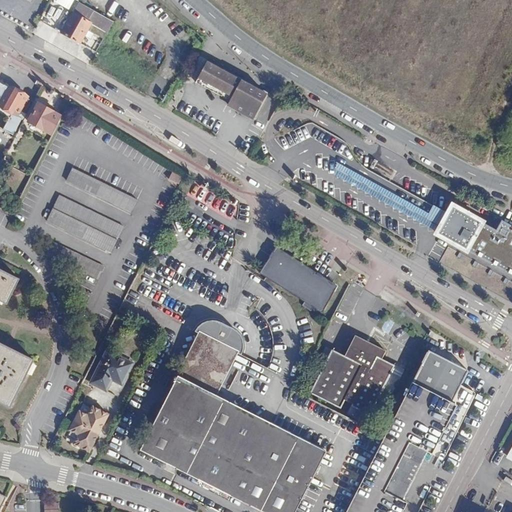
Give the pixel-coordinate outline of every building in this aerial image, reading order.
[(99,14),(78,2),(69,19),(62,15),(58,23),(64,26),(60,33),(81,45),(93,25),(99,14)] [(108,20),(99,14),(93,25),(102,30),(108,20)] [(64,26),(58,23),(54,29),(60,33),(64,26)] [(206,61),(197,78),(235,99),(231,106),(253,118),(267,93),(206,61)] [(235,99),(197,78),(195,82),(228,100),(227,104),(231,106),(235,99)] [(21,119),(24,120),(34,101),(28,98),(28,96),(9,86),(8,87),(0,83),(0,112),(10,118),(4,130),(13,135),(21,119)] [(28,122),(53,136),(63,116),(39,103),(28,122)] [(424,233),(439,206),(418,195),(412,206),(306,149),(298,164),(424,233)] [(66,181),(131,213),(137,200),(72,168),(66,181)] [(170,180),(181,184),(183,176),(172,173),(170,180)] [(124,227),(59,195),(46,221),(111,253),(124,227)] [(457,252),(511,281),(511,234),(493,224),(489,231),(473,222),(474,220),(441,202),(439,206),(424,233),(422,237),(456,255),(457,252)] [(45,254),(98,280),(104,267),(51,241),(45,254)] [(342,288),(276,247),(260,273),(326,314),(342,288)] [(19,279),(0,269),(0,300),(7,304),(19,279)] [(208,315),(246,334),(250,336),(251,333),(252,329),(251,324),(250,321),(248,317),(246,314),(244,313),(242,310),(229,304),(226,304),(223,303),(220,304),(216,304),(212,306),(209,308),(206,311),(204,313),(208,315)] [(294,511),(325,452),(224,400),(215,396),(246,334),(208,315),(140,450),(261,511),(294,511)] [(351,406),(360,411),(369,415),(379,420),(398,382),(388,377),(394,366),(381,359),(385,351),(355,336),(344,357),(331,350),(310,393),(340,408),(344,401),(352,405),(351,406)] [(0,343),(0,400),(12,406),(34,360),(0,343)] [(90,383),(106,391),(112,381),(122,386),(132,364),(107,351),(90,383)] [(427,452),(431,454),(456,405),(452,403),(468,371),(428,351),(346,511),(401,511),(406,503),(402,502),(427,452)] [(12,406),(0,400),(0,403),(10,409),(12,406)] [(73,443),(89,451),(108,414),(92,406),(88,416),(79,411),(69,429),(78,434),(73,443)] [(369,415),(360,411),(356,419),(365,424),(369,415)] [(59,511),(59,503),(44,504),(44,511),(59,511)]
